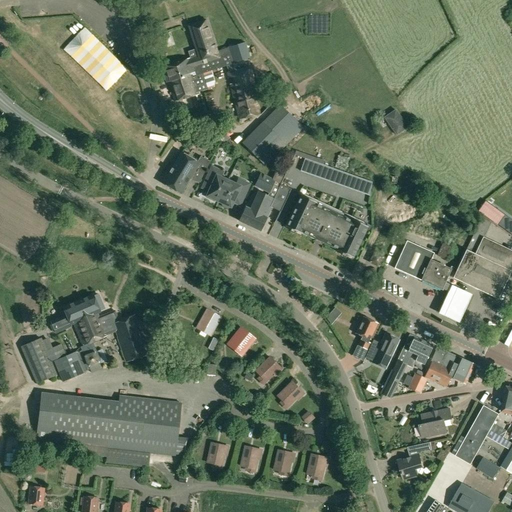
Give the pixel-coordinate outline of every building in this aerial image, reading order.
[(203,73),(233,63),(228,48),(217,51),(207,20),(189,26),(196,49),(188,51),(190,58),(162,67),(166,82),(169,81),(175,101),(199,93),(198,92),(208,89),(203,73)] [(302,22),(275,32),(281,50),(308,40),(302,22)] [(228,48),(233,63),(250,58),(245,42),(228,48)] [(243,118),(259,114),(255,98),(258,97),(252,67),(235,71),(233,63),(225,66),(228,73),(229,78),(233,77),(234,83),(230,84),(234,102),(238,102),(241,117),(242,116),(243,118)] [(280,104),(263,121),(242,142),(266,166),(287,145),(304,128),(280,104)] [(384,117),(397,136),(409,128),(396,109),(384,117)] [(222,145),(231,138),(217,123),(213,128),(212,128),(205,134),(213,144),(218,140),(222,145)] [(291,163),(295,154),(290,152),(283,159),(291,163)] [(162,182),(181,193),(194,171),(203,175),(211,161),(201,156),(197,162),(182,153),(168,175),(167,174),(162,182)] [(301,171),(370,195),(372,182),(305,158),(301,171)] [(219,201),(228,181),(221,177),(223,171),(212,166),(205,180),(213,184),(207,195),(208,196),(207,197),(214,201),(215,199),(219,201)] [(276,171),(273,178),(274,179),(281,182),(285,176),(276,171)] [(261,173),(255,186),(268,192),(274,179),(261,173)] [(222,204),(229,208),(236,194),(243,198),(250,184),(237,178),(234,184),(228,181),(219,201),(223,203),(222,204)] [(239,220),(260,230),(271,206),(281,211),(291,189),(280,185),(273,199),(259,191),(250,209),(246,207),(239,220)] [(301,195),(286,226),(302,234),(305,227),(310,229),(308,233),(317,238),(316,239),(324,243),(324,241),(334,245),(339,246),(337,250),(353,258),(368,226),(301,195)] [(478,211),(503,228),(510,218),(485,200),(478,211)] [(432,219),(399,211),(396,225),(429,232),(432,219)] [(483,215),(454,278),(498,298),(511,271),(510,270),(511,265),(511,250),(483,237),(491,221),(483,215)] [(395,268),(442,289),(451,269),(431,260),(435,253),(407,240),(395,268)] [(446,260),(452,247),(443,243),(437,255),(446,260)] [(383,257),(385,253),(377,249),(375,253),(374,253),(370,261),(379,266),(383,257)] [(475,294),(454,285),(441,314),(462,323),(475,294)] [(77,351),(86,371),(91,369),(92,373),(102,368),(91,343),(107,336),(107,335),(116,331),(126,362),(148,355),(135,315),(119,320),(115,310),(100,317),(98,312),(100,311),(100,310),(103,309),(100,302),(97,303),(93,295),(64,308),(65,310),(61,312),(63,317),(51,322),(56,332),(71,326),(71,324),(73,323),(84,349),(77,351)] [(211,334),(220,317),(207,310),(198,327),(211,334)] [(364,317),(357,333),(362,336),(353,355),(362,360),(370,343),(368,342),(377,323),(364,317)] [(254,340),(242,330),(229,346),(241,355),(254,340)] [(392,352),(398,339),(387,334),(382,344),(374,340),(370,350),(376,352),(377,349),(383,352),(378,364),(386,368),(393,353),(392,352)] [(410,334),(407,339),(393,370),(392,370),(381,393),(390,398),(401,374),(402,375),(407,365),(413,368),(416,361),(424,364),(426,359),(427,360),(433,345),(410,334)] [(38,383),(57,375),(41,338),(22,347),(38,383)] [(64,345),(53,348),(55,355),(66,352),(64,345)] [(465,384),(475,364),(459,357),(459,358),(437,348),(430,361),(432,362),(425,376),(446,386),(450,377),(465,384)] [(55,361),(63,382),(86,372),(86,371),(77,351),(55,361)] [(257,379),(263,385),(273,375),(275,376),(282,369),(270,357),(256,371),(260,375),(257,379)] [(216,366),(208,365),(207,377),(215,378),(216,366)] [(415,372),(408,387),(420,393),(426,378),(415,372)] [(292,381),(278,396),(289,406),(303,392),(292,381)] [(365,390),(374,394),(377,389),(368,385),(365,390)] [(511,387),(507,387),(502,411),(511,413),(511,387)] [(42,393),(37,440),(184,456),(188,439),(178,437),(181,403),(120,396),(119,402),(42,393)] [(484,405),(456,456),(471,465),(499,415),(484,405)] [(445,420),(452,419),(450,408),(422,414),(424,424),(420,425),(423,438),(447,432),(445,420)] [(309,411),(302,417),(308,423),(314,417),(309,411)] [(417,445),(419,453),(432,449),(431,442),(417,445)] [(212,443),(207,462),(222,466),(227,446),(212,443)] [(245,446),(241,466),(256,469),(260,450),(245,446)] [(511,448),(502,466),(511,471),(511,448)] [(278,450),(274,470),(289,473),(293,453),(278,450)] [(311,454),(307,474),(322,477),(326,458),(311,454)] [(420,467),(423,466),(420,454),(398,460),(404,479),(418,475),(417,471),(420,467)] [(494,479),(500,467),(484,457),(477,468),(494,479)] [(46,465),(32,464),(31,472),(45,473),(46,465)] [(153,477),(150,482),(159,486),(161,481),(153,477)] [(459,511),(489,511),(495,502),(462,484),(449,506),(459,511)] [(30,486),(28,504),(44,505),(45,488),(30,486)] [(84,497),(82,511),(95,511),(98,498),(84,497)] [(435,511),(441,504),(436,500),(427,511),(435,511)] [(128,511),(129,504),(115,502),(114,511),(128,511)]
